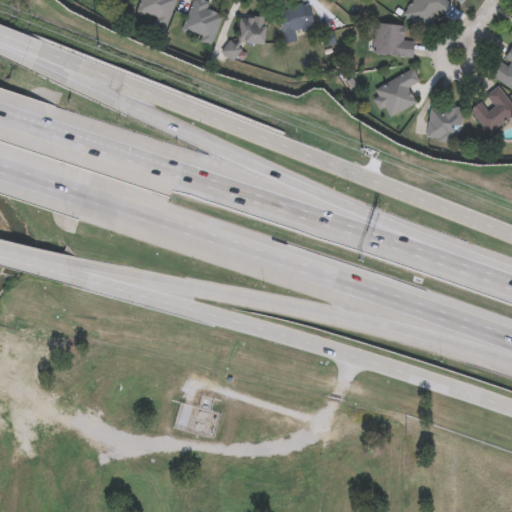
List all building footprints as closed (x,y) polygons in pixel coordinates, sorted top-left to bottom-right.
[(175,0),(166,26),(134,15),(139,0),(175,0)] [(208,11),(221,16),(211,44),(180,33),(191,0),(202,0),(211,3),(208,11)] [(402,17),(411,0),(443,0),(427,31),(402,17)] [(277,12),(303,7),(307,27),(296,29),(298,41),(283,44),(277,12)] [(265,18),(264,45),(238,44),(238,58),(224,58),(224,42),(238,43),(238,17),(265,18)] [(405,27),(403,39),(414,40),(411,58),(371,54),(375,24),(405,27)] [(511,91),(490,78),(510,46),(511,47),(511,91)] [(417,103),(387,118),(383,110),(380,112),(369,91),(411,70),(418,82),(409,86),(417,103)] [(481,99),(497,86),(511,105),(511,115),(487,135),(468,111),(482,100),(481,99)] [(460,108),(460,126),(450,126),(450,142),(427,142),(427,108),(460,108)]
